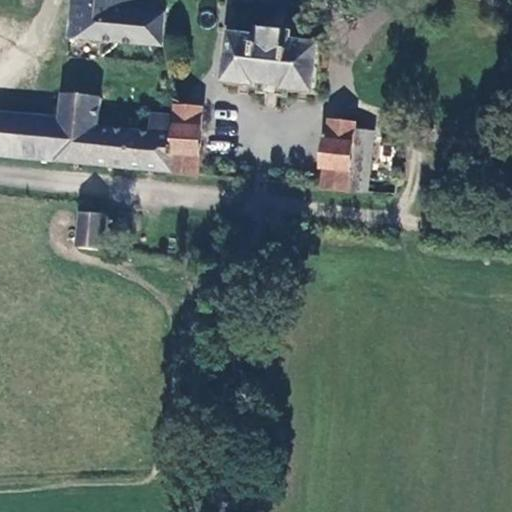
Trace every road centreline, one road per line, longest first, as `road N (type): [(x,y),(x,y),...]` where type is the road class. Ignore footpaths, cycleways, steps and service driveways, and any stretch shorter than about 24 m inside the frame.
road 1 (track): [(258,199),(222,511)]
road 2 (track): [(258,199),(511,237)]
road 3 (track): [(407,222),(415,171),(413,146),(400,129),(381,116),(320,111)]
